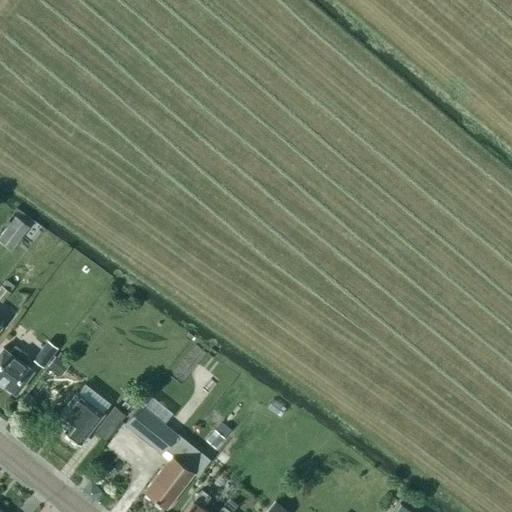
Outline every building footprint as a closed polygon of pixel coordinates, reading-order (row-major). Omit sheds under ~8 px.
[(0,235),(0,241),(8,248),(26,225),(20,221),(14,217),(0,235)] [(12,319),(2,311),(0,314),(0,329),(4,332),(12,319)] [(54,353),(43,345),(33,359),(43,367),(54,353)] [(9,353),(2,348),(0,350),(0,383),(15,394),(33,371),(23,364),(28,357),(15,346),(9,353)] [(55,356),(47,367),(61,377),(69,366),(64,362),(68,357),(60,352),(57,357),(55,356)] [(55,407),(63,397),(47,385),(39,395),(55,407)] [(96,397),(87,390),(82,397),(76,393),(57,416),(69,425),(64,432),(79,444),(103,413),(91,404),(96,397)] [(139,405),(124,424),(161,455),(164,450),(177,435),(139,405)] [(114,406),(94,432),(105,441),(125,415),(114,406)] [(213,431),(205,440),(215,449),(224,438),(214,430),(213,431)] [(206,464),(198,457),(200,453),(177,435),(164,450),(175,459),(167,469),(163,466),(143,492),(165,508),(185,483),(185,484),(192,474),(196,477),(206,464)] [(208,496),(201,490),(192,501),(192,500),(182,511),(207,511),(200,507),(208,496)] [(228,501),(224,506),(223,507),(230,511),(231,511),(237,506),(229,500),(228,501)] [(251,511),(252,511),(263,511),(267,507),(258,500),(251,511)] [(268,508),(264,511),(288,511),(273,501),(268,508)]
